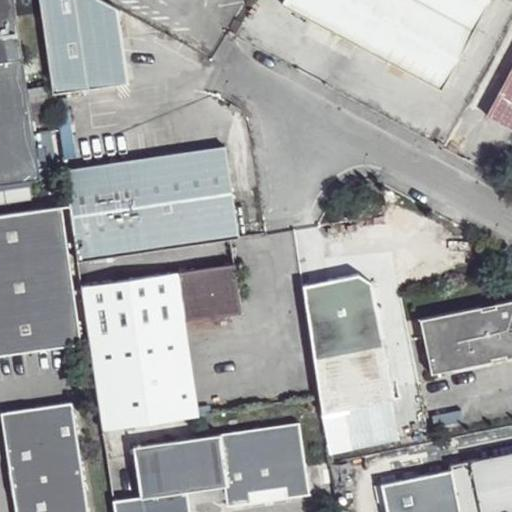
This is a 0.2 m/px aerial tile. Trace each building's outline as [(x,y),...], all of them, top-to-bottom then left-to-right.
[(0,0),(0,180),(43,173),(16,0),(0,0)] [(118,3),(111,0),(42,0),(50,77),(53,88),(58,106),(119,99),(117,82),(128,78),(118,3)] [(486,0),(295,0),(445,81),(486,0)] [(511,75),(493,111),(511,120),(511,75)] [(57,136),(40,140),(44,160),(61,156),(57,136)] [(226,139),(65,165),(79,253),(237,230),(226,139)] [(65,240),(59,200),(19,206),(0,209),(0,350),(81,340),(72,268),(65,240)] [(178,272),(183,316),(239,310),(234,266),(178,272)] [(359,266),(306,277),(319,391),(323,410),(393,396),(395,397),(373,276),(359,266)] [(178,272),(176,268),(124,268),(80,279),(102,426),(153,422),(199,412),(183,316),(178,272)] [(511,295),(421,311),(438,376),(511,360),(511,295)] [(0,405),(16,511),(88,511),(71,395),(0,405)] [(393,396),(323,410),(321,416),(329,455),(402,440),(393,396)] [(221,426),(134,437),(141,491),(113,497),(115,511),(191,511),(188,488),(223,482),(228,503),(310,490),(300,412),(221,426)] [(449,469),(383,480),(388,511),(511,511),(511,453),(499,456),(448,466),(449,469)]
